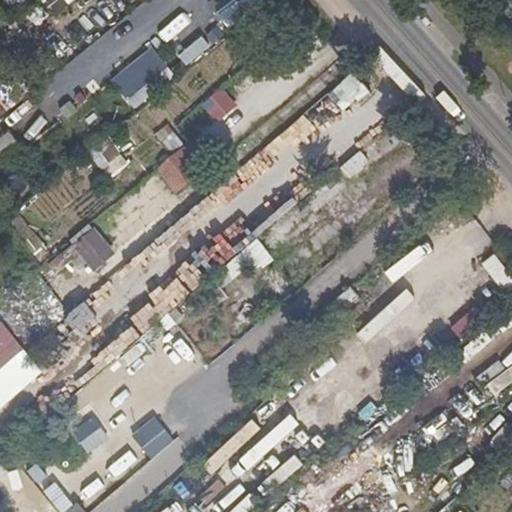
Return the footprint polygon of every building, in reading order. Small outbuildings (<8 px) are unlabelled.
[(23,0),(4,0),(9,9),(24,0),(23,0)] [(263,0),(237,0),(217,14),(228,30),(266,3),(263,0)] [(214,73),(237,53),(228,42),(204,62),(214,73)] [(86,90),(111,73),(95,49),(70,65),(86,90)] [(136,63),(147,77),(162,66),(152,52),(136,63)] [(132,65),(113,83),(137,109),(156,91),(132,65)] [(215,125),(238,105),(223,88),(179,127),(188,136),(209,118),(215,125)] [(0,119),(15,106),(0,89),(0,119)] [(235,145),(255,129),(238,108),(218,124),(235,145)] [(20,118),(10,126),(30,150),(40,142),(20,118)] [(167,127),(157,138),(172,152),(182,140),(167,127)] [(12,133),(0,139),(0,153),(2,157),(20,146),(12,133)] [(110,139),(90,157),(111,181),(131,163),(110,139)] [(189,144),(159,170),(179,194),(210,169),(189,144)] [(252,265),(259,273),(323,215),(306,197),(226,269),(236,280),(252,265)] [(95,274),(118,258),(98,228),(75,245),(95,274)] [(511,276),(500,254),(485,261),(502,294),(511,288),(511,276)] [(417,296),(426,304),(456,271),(447,263),(417,296)] [(467,341),(484,316),(470,307),(454,333),(467,341)] [(198,348),(185,353),(195,376),(208,370),(198,348)] [(273,414),(296,439),(347,393),(323,367),(273,414)] [(89,453),(110,437),(94,415),(73,430),(89,453)] [(152,460),(175,441),(156,416),(132,435),(152,460)] [(61,511),(64,511),(75,504),(58,482),(46,492),(61,511)]
